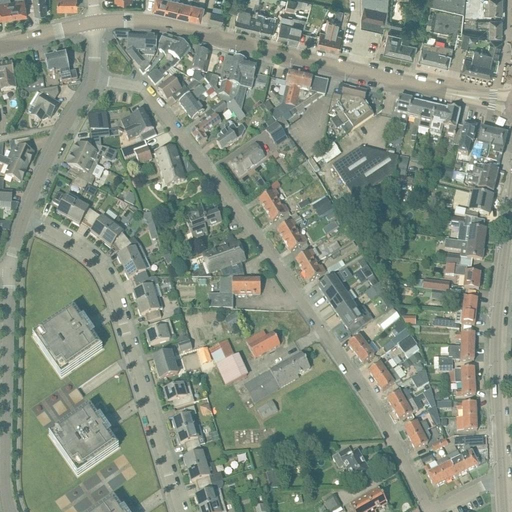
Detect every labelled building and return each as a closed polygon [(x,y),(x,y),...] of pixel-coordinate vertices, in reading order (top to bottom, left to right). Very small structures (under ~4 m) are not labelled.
[(0,0),(0,19),(12,18),(10,2),(9,0),(0,0)] [(9,0),(12,18),(27,16),(24,0),(9,0)] [(47,13),(46,3),(45,0),(32,0),(34,15),(47,13)] [(57,0),(57,8),(77,8),(76,0),(57,0)] [(154,0),(152,10),(164,12),(166,0),(154,0)] [(166,0),(164,12),(176,15),(180,0),(179,0),(166,0)] [(179,0),(180,0),(176,15),(188,18),(191,3),(191,0),(179,0)] [(191,0),(191,3),(188,18),(200,21),(205,0),(191,0)] [(234,29),(247,32),(251,13),(253,13),(260,4),(259,3),(259,0),(248,0),(248,1),(246,0),(244,8),(241,7),(242,3),(229,0),(226,11),(237,14),(234,29)] [(291,0),(287,0),(285,9),(293,11),(294,7),(296,1),(291,0)] [(309,9),(311,3),(298,0),(295,0),(296,1),(294,7),(300,8),(301,7),(309,9)] [(361,16),(360,19),(360,28),(383,33),(384,27),(387,12),(387,0),(361,0),(362,14),(361,16)] [(430,0),(423,37),(421,42),(418,59),(448,66),(452,46),(454,47),(458,32),(461,33),(464,0),(430,0)] [(501,19),(501,0),(464,0),(463,19),(501,19)] [(311,3),(309,9),(306,20),(293,17),(292,19),(287,41),(297,44),(301,28),(304,29),(306,22),(320,27),(329,8),(320,5),(320,6),(311,3)] [(251,13),(247,32),(259,35),(263,15),(257,13),(258,11),(256,11),(262,4),(260,4),(253,13),(251,13)] [(336,10),(334,19),(340,21),(343,11),(336,10)] [(222,23),(224,15),(211,12),(209,20),(222,23)] [(263,15),(259,35),(271,37),(276,18),(263,15)] [(277,39),(287,41),(292,19),(289,18),(289,19),(281,17),(280,23),(277,39)] [(327,48),(333,21),(327,19),(324,32),(320,31),(317,46),(327,48)] [(501,36),(501,19),(463,19),(462,28),(487,28),(487,36),(501,36)] [(340,22),(333,21),(327,48),(337,51),(341,36),(337,35),(340,22)] [(390,24),(388,28),(387,35),(386,37),(383,51),(398,55),(401,41),(400,41),(404,26),(390,24)] [(416,41),(421,42),(423,37),(412,34),(410,43),(401,41),(398,55),(412,58),(416,41)] [(482,36),(482,37),(470,34),(465,57),(464,57),(461,69),(462,69),(490,76),(493,64),(495,64),(497,58),(500,46),(500,44),(501,41),(482,36)] [(145,56),(144,56),(141,56),(139,53),(139,51),(143,51),(145,36),(129,35),(128,40),(128,50),(128,53),(141,69),(149,64),(150,63),(145,56)] [(168,52),(177,40),(165,35),(163,38),(159,44),(163,46),(159,50),(163,54),(165,56),(168,52)] [(145,36),(143,51),(144,51),(144,56),(145,56),(153,57),(153,52),(156,52),(157,37),(145,36)] [(191,50),(177,40),(168,52),(177,59),(170,64),(169,62),(158,71),(157,70),(148,77),(155,85),(164,78),(162,76),(167,72),(171,69),(172,68),(173,68),(180,61),(181,59),(182,59),(184,56),(185,57),(191,50)] [(208,83),(209,84),(213,75),(207,73),(206,76),(204,75),(205,73),(210,53),(196,50),(192,70),(194,71),(192,79),(199,83),(204,78),(208,83)] [(62,83),(67,82),(77,80),(75,72),(70,73),(66,53),(44,58),(48,75),(60,72),(62,83)] [(226,105),(233,99),(236,97),(239,91),(239,88),(245,61),(234,58),(234,59),(226,57),(220,81),(222,82),(219,95),(222,95),(219,97),(222,101),(223,103),(224,103),(226,105)] [(233,99),(237,106),(242,94),(245,95),(246,91),(247,87),(251,88),(253,80),(257,65),(245,62),(246,61),(245,61),(239,88),(239,91),(236,97),(233,99)] [(12,64),(0,66),(0,85),(1,91),(16,89),(14,75),(12,64)] [(152,66),(149,64),(141,69),(139,70),(143,75),(148,70),(152,66)] [(171,69),(167,72),(171,76),(177,71),(172,68),(171,69)] [(276,122),(289,113),(294,109),(315,95),(323,96),(325,94),(328,81),(313,78),(313,77),(289,71),(286,87),(282,105),(269,114),(276,122)] [(213,75),(209,84),(212,88),(215,92),(219,77),(213,75)] [(167,101),(175,94),(185,87),(181,82),(177,85),(172,78),(158,90),(167,101)] [(26,92),(45,89),(43,79),(37,80),(37,82),(25,84),(26,92)] [(195,100),(201,96),(206,92),(204,89),(201,86),(179,103),(186,112),(192,108),(190,105),(196,101),(195,100)] [(335,116),(342,127),(347,134),(374,115),(364,103),(367,92),(344,86),(344,87),(339,86),(337,95),(333,95),(328,115),(333,117),(335,116)] [(59,94),(57,88),(40,91),(40,95),(43,97),(35,109),(36,109),(31,116),(41,122),(42,120),(43,121),(48,118),(48,117),(51,119),(59,106),(53,102),(59,94)] [(215,92),(212,88),(211,89),(206,92),(211,99),(217,95),(215,92)] [(294,109),(289,113),(292,117),(297,113),(299,116),(305,112),(303,109),(323,96),(315,95),(294,109)] [(192,108),(186,112),(192,121),(204,112),(199,105),(204,101),(201,96),(195,100),(196,101),(190,105),(192,108)] [(408,118),(412,102),(412,100),(399,98),(397,105),(395,105),(390,124),(398,126),(399,124),(406,126),(408,118)] [(233,99),(226,105),(228,108),(231,113),(239,108),(237,106),(233,99)] [(224,103),(223,103),(222,101),(212,110),(205,115),(208,120),(191,133),(200,145),(208,139),(204,135),(221,122),(216,116),(228,108),(226,105),(224,103)] [(416,137),(419,127),(424,105),(412,102),(408,118),(415,120),(410,141),(415,142),(416,137)] [(419,127),(430,130),(435,107),(424,105),(419,127)] [(447,110),(435,107),(430,130),(429,134),(441,136),(443,128),(447,110)] [(459,148),(463,128),(457,126),(460,112),(447,109),(447,110),(443,128),(449,129),(448,136),(454,137),(452,146),(459,148)] [(127,131),(149,120),(145,111),(121,122),(123,126),(125,125),(127,130),(125,131),(127,131)] [(100,131),(101,131),(109,130),(106,113),(87,116),(90,131),(100,131)] [(268,127),(275,122),(271,117),(264,122),(268,127)] [(289,126),(283,118),(277,122),(283,130),(289,126)] [(127,131),(125,131),(129,141),(145,134),(154,130),(149,120),(127,131)] [(267,128),(265,130),(275,144),(286,136),(276,122),(267,128)] [(216,143),(222,151),(242,137),(244,131),(245,130),(242,125),(236,129),(233,125),(217,136),(220,141),(216,143)] [(463,128),(459,148),(458,153),(468,156),(470,143),(473,144),(477,127),(464,125),(463,128)] [(487,161),(490,148),(494,132),(480,128),(477,145),(482,146),(480,158),(474,157),(472,165),(476,166),(485,168),(487,161)] [(100,131),(90,131),(92,145),(93,145),(101,147),(101,138),(100,131)] [(490,148),(503,151),(507,135),(494,132),(490,148)] [(18,147),(12,161),(27,168),(28,164),(29,164),(33,155),(32,155),(33,153),(28,151),(31,146),(29,139),(14,142),(15,146),(18,147)] [(148,147),(147,148),(145,141),(121,150),(125,162),(136,158),(139,165),(152,160),(148,147)] [(78,144),(73,155),(97,167),(102,157),(106,158),(110,150),(101,147),(93,145),(91,150),(78,144)] [(239,176),(259,162),(266,158),(256,144),(230,162),(239,176)] [(334,144),(313,158),(317,164),(325,159),(328,163),(341,154),(334,144)] [(167,186),(175,184),(185,180),(174,147),(156,153),(167,186)] [(399,157),(381,153),(360,148),(333,166),(356,201),(394,176),(399,157)] [(490,148),(487,161),(494,163),(496,155),(502,156),(503,151),(490,148)] [(97,167),(73,155),(68,165),(80,172),(77,178),(91,186),(95,178),(92,176),(97,167)] [(25,172),(27,168),(12,161),(0,156),(0,163),(9,167),(5,176),(20,183),(21,181),(25,172)] [(400,156),(398,163),(407,165),(409,158),(400,156)] [(312,159),(308,161),(316,173),(319,171),(312,159)] [(487,161),(485,168),(498,171),(500,164),(494,163),(487,161)] [(452,180),(454,173),(453,173),(454,169),(442,166),(439,177),(452,180)] [(498,171),(485,168),(476,166),(473,177),(496,182),(498,172),(498,171)] [(261,176),(265,173),(262,168),(249,177),(258,190),(267,184),(261,176)] [(457,173),(455,182),(463,184),(465,175),(457,173)] [(419,181),(407,178),(396,175),(393,183),(405,186),(406,183),(418,186),(419,181)] [(496,182),(473,177),(469,176),(467,182),(478,185),(477,189),(493,193),(496,182)] [(84,191),(88,184),(76,178),(76,179),(73,184),(72,184),(72,185),(84,191)] [(0,202),(12,203),(13,191),(0,190),(0,202)] [(266,211),(279,203),(277,199),(279,197),(275,191),(259,200),(266,211)] [(64,217),(69,220),(77,203),(58,192),(52,203),(61,208),(60,209),(59,208),(56,214),(63,218),(64,217)] [(493,197),(483,195),(473,193),(470,211),(466,210),(464,217),(477,220),(478,214),(489,216),(493,197)] [(319,218),(333,209),(326,198),(312,207),(319,218)] [(307,199),(298,205),(301,210),(310,205),(307,199)] [(12,203),(11,213),(16,213),(19,204),(12,203)] [(88,225),(95,214),(88,209),(77,203),(69,220),(73,222),(73,223),(79,227),(82,221),(88,225)] [(279,203),(266,211),(273,223),(288,213),(285,207),(283,209),(279,203)] [(208,234),(206,229),(222,223),(217,210),(205,215),(203,208),(187,214),(190,222),(187,223),(193,240),(204,236),(204,235),(208,234)] [(102,218),(95,214),(88,225),(94,229),(90,234),(96,238),(96,237),(101,241),(115,223),(105,215),(102,218)] [(362,225),(376,227),(377,221),(371,220),(363,219),(362,225)] [(458,228),(463,228),(463,227),(463,221),(452,220),(451,227),(458,228)] [(284,241),(298,233),(295,229),(297,227),(293,221),(277,230),(284,241)] [(327,234),(340,227),(336,222),(324,229),(327,234)] [(113,244),(118,250),(128,241),(122,233),(124,230),(115,223),(101,241),(105,244),(104,245),(110,249),(113,244)] [(485,238),(486,230),(463,227),(463,228),(458,228),(457,242),(482,245),(482,238),(485,238)] [(298,233),(284,241),(291,252),(307,243),(303,237),(301,239),(298,233)] [(225,244),(236,241),(233,234),(223,237),(225,244)] [(364,236),(356,241),(365,255),(377,255),(364,236)] [(146,258),(140,247),(133,238),(129,242),(128,241),(118,250),(122,255),(117,258),(120,264),(121,264),(123,269),(140,261),(146,258)] [(481,252),(482,245),(457,242),(445,240),(444,249),(461,251),(460,256),(447,254),(439,254),(438,263),(446,264),(459,265),(460,258),(482,260),(483,252),(481,252)] [(229,246),(202,256),(209,275),(220,271),(223,278),(244,278),(241,263),(246,261),(239,242),(229,246)] [(336,242),(326,249),(330,255),(340,248),(336,242)] [(345,247),(331,255),(333,259),(340,255),(341,255),(345,253),(345,252),(348,251),(345,247)] [(295,260),(302,271),(316,263),(313,259),(319,255),(315,249),(312,251),(311,250),(295,260)] [(151,269),(146,258),(140,261),(123,269),(126,274),(125,274),(128,280),(133,278),(136,285),(149,279),(146,272),(151,269)] [(363,260),(358,263),(362,270),(367,267),(363,260)] [(319,269),(316,263),(302,271),(309,282),(325,273),(322,267),(319,269)] [(330,275),(342,268),(339,263),(327,270),(330,275)] [(446,265),(445,274),(456,276),(465,277),(463,288),(469,289),(478,290),(479,287),(480,286),(481,282),(480,280),(480,275),(466,273),(467,267),(457,266),(446,265)] [(366,279),(367,279),(373,276),(367,267),(362,270),(361,271),(366,279)] [(318,288),(324,296),(339,286),(345,282),(339,273),(333,277),(318,288)] [(367,279),(373,288),(378,284),(373,276),(367,279)] [(136,299),(137,304),(155,299),(152,287),(158,285),(156,278),(152,278),(149,279),(136,285),(138,291),(133,293),(135,300),(136,299)] [(209,309),(233,310),(233,296),(260,296),(260,279),(220,279),(220,295),(209,295),(209,309)] [(427,290),(448,292),(449,283),(424,280),(423,281),(415,280),(414,288),(427,290)] [(381,283),(378,284),(373,288),(372,288),(378,296),(386,291),(381,283)] [(345,294),(339,286),(324,296),(330,305),(345,294)] [(447,301),(448,292),(427,290),(426,297),(431,297),(431,299),(447,301)] [(345,294),(330,305),(336,313),(351,303),(345,294)] [(453,310),(456,311),(456,310),(476,313),(477,300),(454,297),(453,310)] [(159,298),(155,299),(137,304),(139,310),(138,310),(140,317),(146,315),(148,322),(147,322),(161,318),(159,311),(163,310),(159,298)] [(391,301),(385,305),(388,310),(394,306),(391,301)] [(351,303),(336,313),(342,322),(357,311),(351,303)] [(357,311),(342,322),(348,330),(359,323),(362,328),(371,321),(373,320),(363,307),(357,311)] [(138,475),(119,448),(106,430),(109,429),(106,426),(104,423),(102,424),(90,407),(80,392),(67,374),(102,349),(90,332),(92,330),(90,327),(88,324),(86,326),(74,308),(33,337),(61,378),(65,383),(30,408),(49,435),(78,476),(82,483),(55,501),(62,511),(123,511),(114,499),(111,494),(138,475)] [(393,310),(376,323),(382,332),(399,318),(393,310)] [(459,325),(464,326),(474,327),(476,313),(456,310),(456,311),(455,322),(447,321),(447,320),(431,319),(429,322),(429,327),(433,327),(459,329),(459,325)] [(230,330),(241,324),(235,313),(224,319),(230,330)] [(149,347),(159,344),(169,341),(168,337),(174,335),(169,320),(148,326),(148,327),(149,327),(151,333),(146,334),(148,340),(147,340),(149,347)] [(399,338),(407,331),(401,323),(393,330),(399,338)] [(255,359),(271,350),(280,346),(273,333),(266,337),(264,332),(246,342),(255,359)] [(461,347),(474,348),(474,334),(455,334),(455,339),(461,340),(461,347)] [(420,351),(417,346),(409,336),(397,346),(408,360),(420,351)] [(356,355),(367,346),(359,337),(348,345),(356,355)] [(181,353),(192,350),(189,341),(178,344),(181,353)] [(210,348),(225,386),(251,377),(242,355),(236,357),(230,341),(210,348)] [(374,356),(367,346),(356,355),(363,365),(374,356)] [(474,348),(461,347),(454,347),(449,347),(449,358),(434,358),(434,366),(438,366),(453,366),(453,360),(454,360),(454,361),(474,361),(474,348)] [(160,380),(178,375),(171,354),(154,359),(158,373),(157,373),(159,379),(160,378),(160,380)] [(301,354),(270,371),(280,389),(299,379),(297,376),(310,369),(301,354)] [(413,366),(422,360),(418,354),(409,360),(413,366)] [(408,360),(403,364),(407,369),(412,365),(408,360)] [(376,382),(393,370),(387,362),(382,366),(380,364),(369,372),(376,382)] [(464,369),(454,370),(455,383),(461,383),(475,382),(474,369),(464,369)] [(400,380),(393,370),(376,382),(383,392),(400,380)] [(253,403),(280,389),(270,371),(244,386),(253,403)] [(411,379),(417,390),(429,383),(425,371),(411,379)] [(475,396),(475,382),(461,383),(461,391),(455,391),(455,397),(475,396)] [(173,409),(183,406),(194,403),(190,387),(184,389),(183,386),(163,392),(165,398),(166,398),(167,404),(172,402),(174,408),(173,409)] [(406,389),(405,391),(400,393),(387,400),(393,410),(412,400),(409,395),(411,394),(410,391),(408,392),(406,389)] [(431,390),(422,394),(431,409),(436,407),(431,390)] [(412,400),(393,410),(399,421),(408,416),(412,414),(418,411),(415,406),(412,400)] [(272,401),(257,410),(263,421),(278,412),(272,401)] [(202,417),(212,414),(209,404),(199,407),(202,417)] [(463,418),(476,417),(476,404),(456,405),(456,411),(462,411),(463,418)] [(175,428),(176,433),(194,428),(191,417),(196,415),(194,407),(175,413),(175,414),(175,413),(177,420),(172,422),(174,428),(175,428)] [(431,409),(427,411),(431,417),(438,414),(436,407),(431,409)] [(477,431),(476,417),(463,418),(457,418),(457,432),(477,431)] [(410,440),(427,431),(429,430),(425,422),(417,425),(416,423),(404,429),(410,440)] [(187,451),(200,447),(194,428),(176,433),(178,439),(177,439),(179,445),(185,444),(187,451)] [(427,431),(410,440),(415,451),(427,445),(426,442),(429,441),(430,437),(427,431)] [(466,454),(460,457),(459,457),(467,472),(478,466),(468,446),(463,449),(466,454)] [(206,466),(200,447),(187,451),(189,458),(183,460),(185,466),(186,466),(188,471),(206,466)] [(352,454),(349,448),(332,458),(339,470),(345,466),(353,481),(355,480),(356,482),(362,478),(361,477),(369,472),(364,464),(363,465),(361,460),(362,460),(357,451),(352,454)] [(446,459),(456,478),(467,472),(459,457),(460,457),(457,452),(446,457),(446,459)] [(429,454),(420,458),(422,463),(432,459),(429,454)] [(446,459),(436,464),(445,483),(456,478),(446,459)] [(196,481),(198,488),(223,481),(221,473),(217,474),(214,463),(206,466),(188,471),(190,476),(188,477),(190,483),(196,481)] [(445,483),(436,464),(435,463),(424,468),(434,489),(445,483)] [(280,489),(274,471),(265,474),(270,489),(280,489)] [(198,503),(199,509),(223,502),(219,490),(221,489),(223,485),(222,481),(223,481),(198,488),(200,495),(195,497),(197,504),(198,503)] [(353,511),(375,511),(374,511),(387,504),(379,489),(350,506),(353,511)] [(335,497),(324,503),(328,511),(331,511),(341,507),(335,497)] [(226,511),(223,502),(199,509),(200,511),(226,511)]
